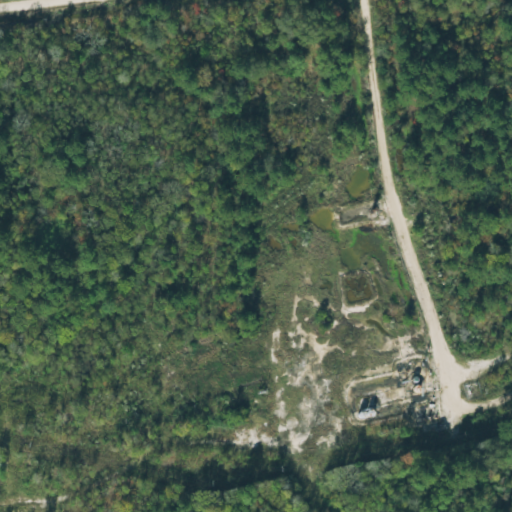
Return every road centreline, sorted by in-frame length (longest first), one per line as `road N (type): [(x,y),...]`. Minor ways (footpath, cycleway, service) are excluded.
road 1 (track): [(511,349),(500,354),(436,330),(402,297),(392,196),(363,91),(350,0)]
road 2 (track): [(0,496),(68,495),(171,439),(314,433)]
